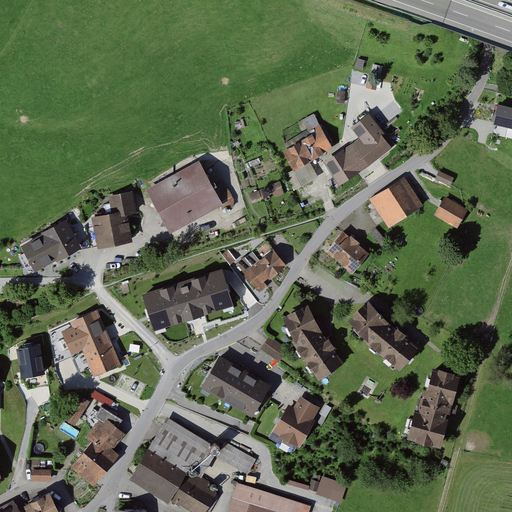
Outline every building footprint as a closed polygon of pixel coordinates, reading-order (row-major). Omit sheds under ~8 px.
[(379,78),(369,76),(366,87),(376,89),(379,78)] [(494,124),(511,128),(511,108),(497,106),(494,124)] [(323,162),(340,186),(394,145),(369,111),(351,125),(359,137),(323,162)] [(294,169),(333,145),(314,112),(302,118),(311,133),(283,149),(294,169)] [(145,186),(172,234),(226,204),(199,157),(145,186)] [(439,169),(435,178),(451,185),(455,176),(439,169)] [(406,175),(369,198),(390,229),(426,206),(406,175)] [(130,219),(137,217),(132,190),(108,195),(112,210),(91,214),(97,248),(135,240),(130,219)] [(437,210),(460,225),(468,212),(445,197),(437,210)] [(20,243),(36,273),(82,249),(65,218),(20,243)] [(325,249),(353,273),(370,254),(343,229),(325,249)] [(243,272),(257,290),(290,264),(275,246),(243,272)] [(234,307),(223,270),(143,295),(155,332),(234,307)] [(348,320),(398,371),(420,350),(370,298),(348,320)] [(295,339),(320,380),(344,363),(320,323),(309,302),(283,316),(295,339)] [(93,378),(122,366),(98,311),(70,323),(72,328),(63,332),(72,354),(81,351),(93,378)] [(289,348),(269,335),(260,347),(279,361),(289,348)] [(22,378),(44,375),(40,345),(18,348),(22,378)] [(200,386),(253,416),(271,385),(217,355),(200,386)] [(407,439),(439,447),(457,370),(424,363),(407,439)] [(117,389),(135,384),(131,374),(114,379),(117,389)] [(308,416),(316,403),(303,396),(296,409),(288,404),(272,432),(299,447),(315,420),(308,416)] [(72,467),(96,488),(122,458),(112,449),(125,434),(123,418),(102,405),(99,410),(94,408),(86,418),(92,427),(88,432),(98,440),(72,467)] [(205,511),(218,492),(199,480),(218,449),(167,419),(131,479),(169,502),(172,498),(194,511),(205,511)] [(249,474),(257,458),(227,442),(219,458),(249,474)] [(32,479),(53,480),(54,456),(33,456),(32,479)] [(347,484),(318,474),(317,480),(311,478),(308,488),(317,491),(316,493),(341,503),(347,484)] [(309,511),(312,507),(239,484),(229,511),(309,511)] [(26,511),(59,511),(48,491),(23,505),(26,511)]
